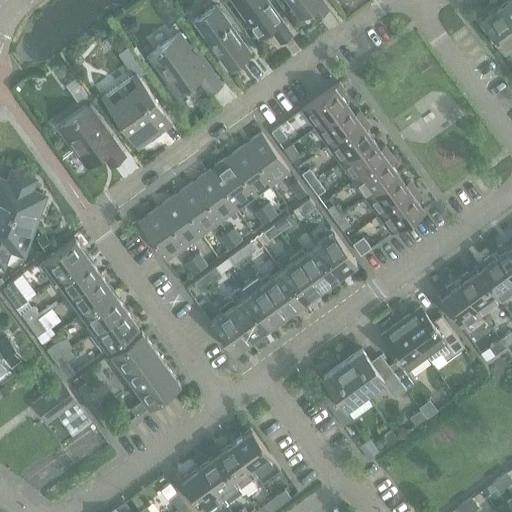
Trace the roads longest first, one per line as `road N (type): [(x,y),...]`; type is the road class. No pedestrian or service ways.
road 1 (residential): [(221,406),(88,221),(396,0)]
road 2 (residential): [(221,406),(511,194)]
road 3 (residential): [(71,511),(221,406)]
road 4 (residential): [(511,144),(405,0)]
